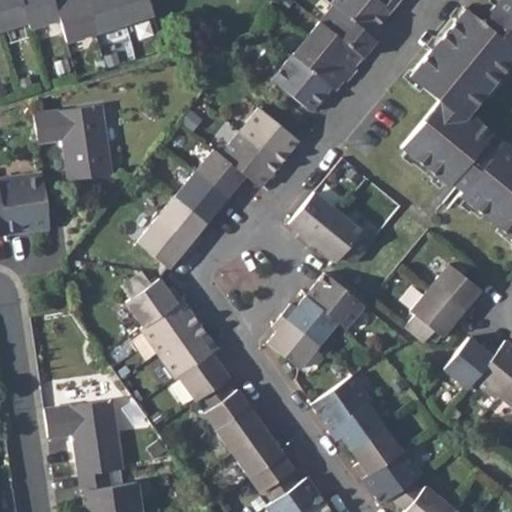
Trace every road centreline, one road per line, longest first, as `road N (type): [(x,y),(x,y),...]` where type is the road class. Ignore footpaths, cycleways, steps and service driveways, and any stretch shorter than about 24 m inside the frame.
road 1 (residential): [(258,235),(295,172),(436,0)]
road 2 (residential): [(0,291),(34,511)]
road 3 (residential): [(233,338),(359,511)]
road 4 (residential): [(258,235),(235,236),(203,273),(209,308),(233,338)]
road 5 (residential): [(233,338),(285,285),(289,269),(258,235)]
